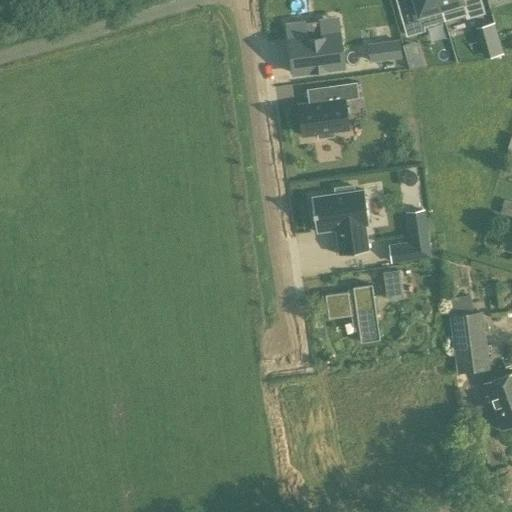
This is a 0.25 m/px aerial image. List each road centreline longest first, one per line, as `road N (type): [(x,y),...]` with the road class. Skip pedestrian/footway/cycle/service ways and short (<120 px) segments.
road 1 (residential): [(242,0),(292,370)]
road 2 (residential): [(195,0),(0,58)]
